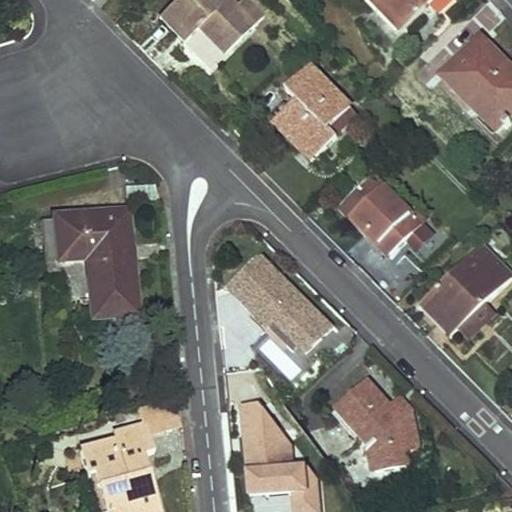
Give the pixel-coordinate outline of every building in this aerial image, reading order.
[(178,0),(164,15),(189,40),(200,28),(227,55),(266,17),(249,0),(243,0),(236,7),(228,0),(178,0)] [(371,0),(404,33),(437,0),(371,0)] [(164,15),(159,20),(184,44),(189,40),(164,15)] [(483,41),(476,47),(501,73),(508,67),(483,41)] [(476,47),(443,80),(497,135),(505,128),(508,132),(511,127),(511,124),(510,123),(511,121),(511,70),(508,67),(501,73),(476,47)] [(312,69),(288,93),(299,103),(281,121),(319,161),(340,142),(337,139),(330,131),(351,110),(312,69)] [(351,110),(330,131),(337,139),(358,117),(351,110)] [(374,181),(344,210),(392,259),(413,240),(423,230),(374,181)] [(128,207),(154,206),(153,186),(127,186),(128,207)] [(127,214),(56,219),(60,262),(93,260),(94,271),(88,271),(95,321),(136,317),(131,266),(123,267),(121,247),(129,246),(127,214)] [(423,230),(413,240),(422,249),(432,239),(423,230)] [(493,236),(488,240),(506,258),(510,254),(493,236)] [(129,246),(121,247),(123,267),(131,266),(129,246)] [(511,278),(482,248),(425,305),(457,337),(464,329),(482,312),(511,283),(511,278)] [(262,261),(231,291),(299,360),(330,329),(262,261)] [(457,337),(425,305),(420,309),(452,341),(457,337)] [(482,312),(464,329),(473,338),(491,320),(482,312)] [(391,411),(367,384),(337,410),(353,427),(346,431),(367,453),(370,450),(375,475),(408,470),(423,468),(421,451),(414,416),(410,412),(400,421),(392,420),(386,414),(391,411)] [(391,411),(386,414),(392,420),(400,421),(410,412),(401,402),(391,411)] [(241,411),(250,502),(292,497),(293,511),(321,511),(318,481),(309,470),(292,471),(290,444),(264,409),(241,411)] [(118,443),(83,452),(88,476),(96,474),(105,511),(159,511),(151,482),(145,484),(142,475),(149,473),(144,456),(153,453),(146,428),(116,436),(118,443)]
